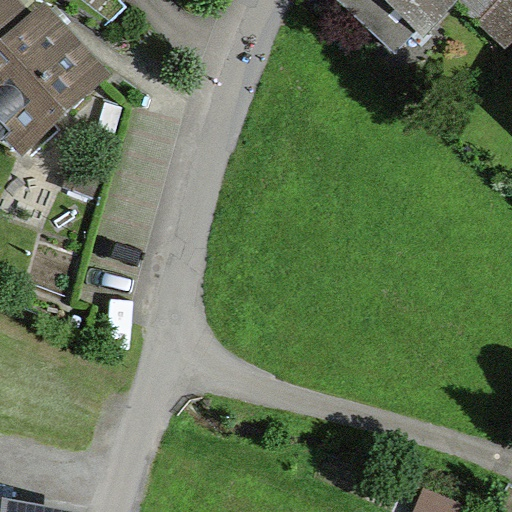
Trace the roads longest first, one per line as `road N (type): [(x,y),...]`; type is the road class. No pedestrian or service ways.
road 1 (residential): [(161,352),(511,468)]
road 2 (residential): [(261,0),(219,97),(161,352)]
road 3 (residential): [(161,352),(115,511)]
